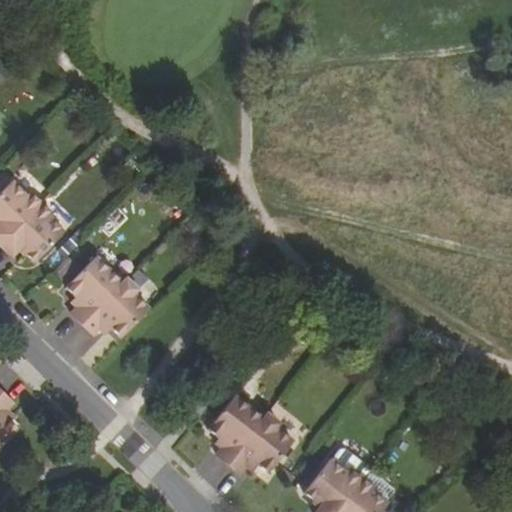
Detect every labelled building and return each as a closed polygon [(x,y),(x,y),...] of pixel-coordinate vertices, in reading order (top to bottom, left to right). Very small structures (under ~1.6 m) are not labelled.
[(0,85),(13,72),(0,58),(0,85)] [(0,191),(0,244),(10,255),(17,250),(24,256),(26,255),(34,262),(63,233),(47,218),(51,214),(40,204),(28,192),(25,196),(10,181),(0,191)] [(118,338),(146,310),(130,294),(133,291),(124,280),(120,284),(93,258),(64,288),(74,298),(79,303),(74,308),(68,314),(79,325),(90,336),(96,329),(101,326),(107,332),(110,330),(118,338)] [(79,303),(74,298),(69,302),(74,308),(79,303)] [(107,332),(101,326),(96,329),(102,336),(107,332)] [(0,439),(13,427),(5,418),(0,413),(0,411),(4,408),(10,402),(0,391),(0,439)] [(205,410),(189,397),(181,407),(198,420),(205,410)] [(233,397),(207,431),(220,440),(225,445),(220,450),(216,457),(228,466),(240,476),(246,470),(250,464),(256,469),(258,467),(268,475),(293,444),(276,430),(279,426),(267,416),(263,420),(233,397)] [(0,411),(0,413),(5,418),(10,414),(4,408),(0,411)] [(215,446),(220,450),(225,445),(220,440),(215,446)] [(361,480),(368,472),(369,470),(345,452),(339,453),(331,463),(346,474),(349,471),(361,480)] [(382,511),(387,506),(384,504),(393,492),(368,472),(361,480),(349,471),(346,474),(331,463),(329,462),(303,494),(312,501),(310,503),(319,510),(317,511),(382,511)] [(251,474),(256,469),(250,464),(246,470),(251,474)]
